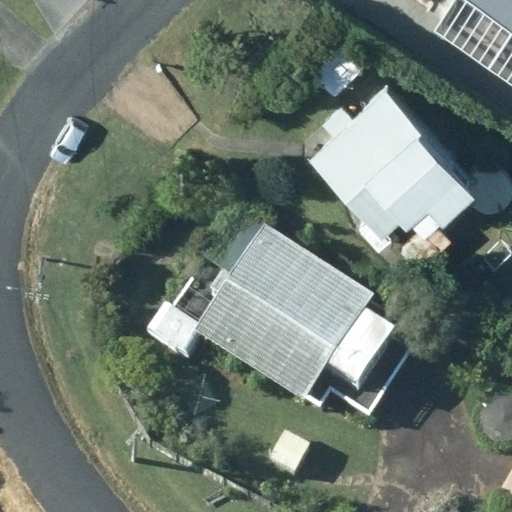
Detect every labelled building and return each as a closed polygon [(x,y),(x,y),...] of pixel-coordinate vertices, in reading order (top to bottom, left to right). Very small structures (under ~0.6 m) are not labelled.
[(511,0),(464,0),(511,28),(511,0)] [(308,141),(381,216),(397,201),(401,205),(418,189),(424,195),(469,152),(385,66),(308,141)] [(195,334),(300,400),(322,363),(355,383),(392,325),(360,305),(369,292),(231,206),(200,256),(218,266),(207,285),(217,292),(199,321),(160,298),(143,324),(185,352),(195,334)] [(265,455),(291,472),(308,444),(282,429),(265,455)] [(511,465),(498,490),(511,498),(511,465)]
